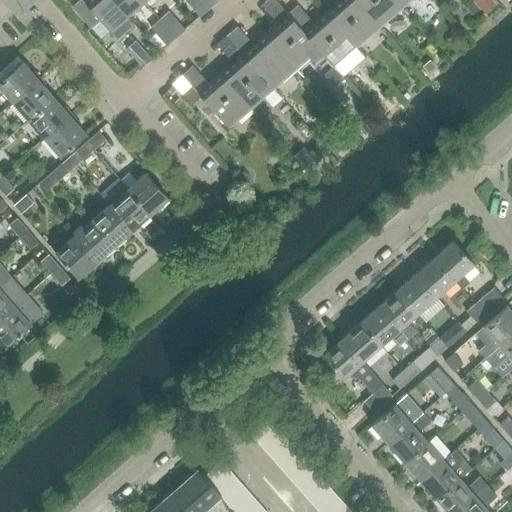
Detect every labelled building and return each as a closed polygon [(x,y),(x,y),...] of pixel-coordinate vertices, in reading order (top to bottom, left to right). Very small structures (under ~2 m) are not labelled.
[(113,0),(86,0),(85,2),(108,28),(111,31),(112,33),(114,34),(116,34),(118,35),(120,34),(122,34),(124,33),(124,32),(125,32),(134,24),(128,17),(128,16),(113,0)] [(142,0),(113,0),(128,16),(144,2),(142,0)] [(209,9),(201,0),(185,0),(200,17),(209,9)] [(217,0),(201,0),(209,9),(218,1),(217,0)] [(275,0),(267,0),(261,5),(278,23),(265,34),(295,69),(309,57),(314,63),(323,56),(323,55),(287,14),(288,14),(275,0)] [(336,0),(338,2),(325,13),(356,47),(379,28),(354,0),(336,0)] [(354,0),(379,28),(401,8),(394,0),(354,0)] [(473,0),(468,0),(464,4),(467,8),(472,14),(480,7),(475,2),(473,0)] [(489,0),(476,0),(475,2),(480,7),(482,10),(491,1),(489,0)] [(297,6),(288,14),(287,14),(323,55),(323,56),(333,67),(356,47),(325,13),(313,24),(297,6)] [(169,11),(160,19),(176,38),(185,30),(169,11)] [(176,38),(160,19),(150,27),(167,46),(176,38)] [(237,27),(227,35),(273,88),(295,69),(265,34),(253,45),(237,27)] [(233,63),(220,73),(251,108),(273,88),(227,35),(217,44),(233,63)] [(126,49),(142,67),(152,59),(135,40),(126,49)] [(429,60),(423,65),(429,72),(435,66),(429,60)] [(0,79),(0,87),(12,102),(38,79),(22,61),(0,79)] [(251,108),(220,73),(208,84),(192,66),(182,75),(198,93),(228,128),(251,108)] [(12,102),(28,120),(54,97),(38,79),(12,102)] [(28,120),(44,138),(69,115),(54,97),(28,120)] [(69,115),(44,138),(60,157),(86,134),(69,115)] [(347,130),(341,135),(344,139),(350,134),(347,130)] [(98,131),(86,141),(94,150),(106,139),(98,131)] [(94,150),(86,141),(74,152),(82,160),(94,150)] [(307,149),(297,158),(306,169),(317,160),(307,149)] [(62,163),(50,173),(57,182),(70,171),(62,163)] [(146,172),(127,189),(150,214),(168,198),(146,172)] [(244,172),(238,177),(246,186),(252,181),(244,172)] [(57,182),(50,173),(38,184),(45,192),(57,182)] [(3,176),(0,178),(0,189),(5,196),(13,189),(3,176)] [(100,194),(109,204),(132,230),(150,214),(127,189),(118,178),(100,194)] [(296,188),(291,191),(293,197),(298,199),(302,195),(301,189),(296,188)] [(13,205),(21,214),(33,203),(26,194),(13,205)] [(109,204),(91,220),(113,246),(132,230),(109,204)] [(8,225),(19,237),(27,230),(17,218),(8,225)] [(91,220),(73,236),(95,262),(113,246),(91,220)] [(27,230),(19,237),(29,249),(38,242),(27,230)] [(58,238),(49,246),(54,252),(77,278),(95,262),(73,236),(63,244),(58,238)] [(452,242),(434,258),(454,280),(461,289),(469,282),(462,274),(472,265),(473,264),(452,241),(451,242),(452,242)] [(40,261),(50,274),(59,266),(48,254),(40,261)] [(434,258),(415,274),(435,297),(454,280),(434,258)] [(0,286),(11,277),(0,265),(0,286)] [(59,266),(50,274),(61,286),(69,279),(59,266)] [(415,274),(397,290),(417,313),(435,297),(415,274)] [(0,286),(0,318),(26,295),(11,277),(0,286)] [(495,289),(482,300),(490,309),(503,298),(495,289)] [(397,290),(378,306),(398,329),(407,339),(415,331),(407,322),(417,313),(397,290)] [(26,295),(0,318),(0,341),(5,347),(42,314),(26,295)] [(490,309),(482,300),(469,311),(477,320),(490,309)] [(378,306),(360,322),(380,345),(389,337),(398,347),(407,339),(398,329),(378,306)] [(483,327),(475,334),(484,344),(477,350),(485,359),(500,345),(511,334),(511,312),(506,306),(507,306),(483,327)] [(360,322),(342,338),(362,361),(380,345),(360,322)] [(450,329),(439,338),(447,347),(458,338),(450,329)] [(500,377),(511,366),(511,334),(500,345),(485,359),(500,377)] [(323,354),(322,355),(343,378),(344,377),(345,376),(358,377),(371,393),(381,385),(361,362),(362,361),(342,338),(324,354),(323,354)] [(447,347),(439,338),(428,347),(436,356),(447,347)] [(444,361),(453,372),(462,364),(453,353),(444,361)] [(413,361),(402,370),(410,379),(421,370),(413,361)] [(438,366),(429,374),(437,384),(445,393),(454,385),(446,376),(438,366)] [(410,379),(402,370),(391,380),(399,389),(410,379)] [(467,388),(476,398),(486,390),(476,380),(467,388)] [(371,393),(363,401),(365,403),(373,412),(391,396),(381,385),(371,393)] [(486,390),(476,398),(486,409),(495,401),(486,390)] [(452,401),(461,412),(470,404),(461,393),(452,401)] [(395,404),(371,425),(372,426),(388,443),(411,423),(421,414),(405,395),(395,404)] [(470,404),(461,412),(471,422),(480,414),(470,404)] [(388,443),(404,462),(427,441),(419,432),(429,423),(421,414),(411,423),(388,443)] [(499,425),(509,435),(511,432),(511,420),(508,417),(499,425)] [(251,436),(259,445),(277,429),(269,420),(251,436)] [(259,445),(267,454),(285,438),(277,429),(259,445)] [(484,438),(493,449),(503,441),(493,430),(484,438)] [(267,454),(275,463),(293,447),(285,438),(267,454)] [(404,462),(420,480),(443,460),(427,441),(404,462)] [(500,462),(507,470),(511,465),(511,451),(503,441),(493,449),(503,459),(500,462)] [(275,463),(283,471),(301,456),(293,447),(275,463)] [(437,499),(459,479),(471,468),(455,450),(443,460),(420,480),(437,499)] [(283,471),(291,480),(309,464),(301,456),(283,471)] [(222,463),(205,478),(212,487),(230,472),(222,463)] [(291,480),(299,489),(317,473),(309,464),(291,480)] [(199,472),(180,488),(200,511),(219,495),(212,487),(205,478),(199,472)] [(238,481),(230,472),(212,487),(219,495),(220,496),(238,481)] [(299,489),(307,498),(325,482),(317,473),(299,489)] [(437,499),(447,511),(458,511),(488,487),(479,477),(467,487),(459,479),(437,499)] [(246,490),(238,481),(220,496),(228,505),(246,490)] [(307,498),(315,507),(332,491),(325,482),(307,498)] [(458,511),(488,511),(484,507),(496,497),(488,487),(458,511)] [(180,488),(163,504),(169,511),(198,511),(200,511),(180,488)] [(238,511),(254,499),(246,490),(228,505),(234,511),(238,511)] [(315,507),(319,511),(326,511),(340,500),(332,491),(315,507)] [(256,511),(261,508),(254,499),(238,511),(256,511)] [(326,511),(344,511),(348,509),(340,500),(326,511)]
